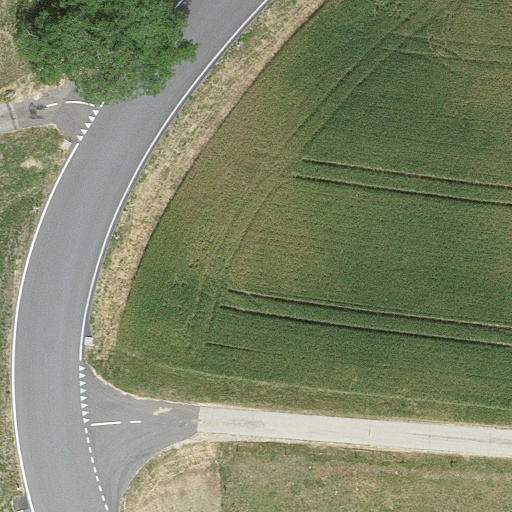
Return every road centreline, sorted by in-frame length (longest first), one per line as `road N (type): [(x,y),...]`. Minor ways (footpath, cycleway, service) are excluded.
road 1 (tertiary): [(220,0),(132,114),(55,272),(42,376),(68,511)]
road 2 (track): [(46,428),(198,419),(511,446)]
road 3 (track): [(0,118),(74,101),(132,114)]
